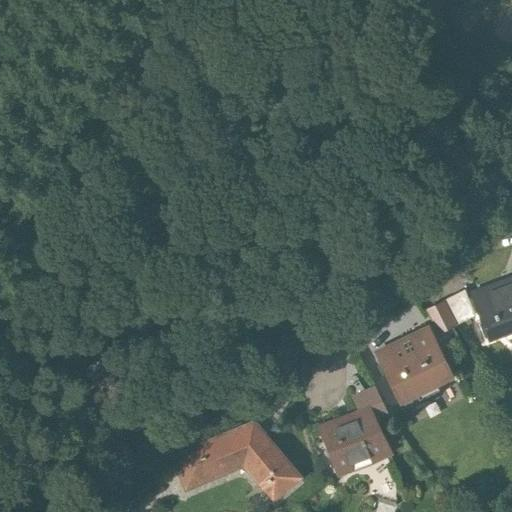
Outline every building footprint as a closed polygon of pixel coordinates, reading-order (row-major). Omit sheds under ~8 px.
[(511,278),(483,288),(499,336),(511,331),(511,278)] [(485,313),(477,286),(438,306),(447,327),(485,313)] [(439,325),(388,349),(410,397),(461,374),(439,325)] [(364,394),(370,408),(381,404),(385,415),(397,410),(386,385),(364,394)] [(370,408),(330,425),(350,471),(400,450),(385,415),(381,404),(370,408)] [(282,497),(310,476),(265,420),(183,451),(197,486),(256,463),(282,497)]
